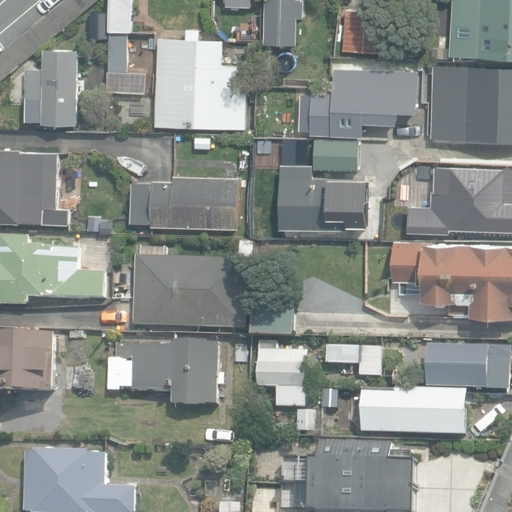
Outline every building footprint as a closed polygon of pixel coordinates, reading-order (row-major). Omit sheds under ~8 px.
[(112,0),(111,71),(131,71),(132,32),(138,32),(138,0),(112,0)] [(267,0),(266,44),(298,44),(299,16),(306,16),(306,0),(267,0)] [(453,55),(511,57),(511,0),(481,0),(481,4),(454,4),(452,55),(453,55)] [(344,51),(388,54),(391,12),(347,9),(344,51)] [(263,30),(263,14),(252,14),(252,30),(263,30)] [(248,128),(249,128),(250,78),(241,78),(241,66),(226,65),(226,38),(204,37),(204,31),(180,30),(179,37),(161,37),(158,126),(248,128)] [(140,57),(155,57),(156,40),(140,39),(140,57)] [(46,122),(80,123),(83,49),(47,48),(46,68),(34,68),(33,96),(30,96),(29,120),(46,121),(46,122)] [(511,139),(511,66),(437,64),(435,138),(511,139)] [(327,137),(390,139),(391,135),(393,135),(395,95),(393,95),(395,68),(353,67),(353,72),(338,71),(337,94),(329,94),(327,137)] [(310,164),(330,164),(330,139),(317,139),(317,151),(310,151),(310,164)] [(0,219),(72,224),(73,209),(58,208),(62,152),(0,148),(0,219)] [(321,232),(329,232),(329,230),(371,231),(372,178),(315,177),(316,166),(284,165),(283,228),(321,229),(321,232)] [(453,232),(469,233),(469,229),(511,230),(511,168),(441,167),(440,190),(435,190),(434,205),(426,205),(427,198),(415,198),(415,206),(413,206),(413,225),(453,227),(453,232)] [(154,226),(240,228),(242,176),(177,174),(176,182),(155,181),(155,183),(134,183),(132,222),(154,223),(154,226)] [(258,237),(280,238),(281,226),(259,225),(258,237)] [(96,254),(115,255),(116,234),(97,233),(96,254)] [(0,304),(31,306),(31,298),(46,298),(46,296),(108,298),(109,271),(80,270),(81,247),(32,245),(32,236),(1,235),(1,238),(0,238),(0,304)] [(240,255),(255,256),(255,239),(239,239),(240,255)] [(453,313),(511,313),(511,243),(396,242),(396,281),(427,281),(427,299),(453,300),(453,313)] [(136,326),(249,330),(251,260),(168,257),(168,248),(138,247),(136,326)] [(256,285),(256,308),(293,308),(293,286),(256,285)] [(293,308),(256,308),(256,336),(296,336),(298,336),(298,308),(293,308)] [(0,392),(58,394),(60,335),(42,335),(42,328),(17,327),(17,334),(0,333),(0,392)] [(175,405),(210,406),(210,405),(221,405),(222,388),(227,388),(227,374),(221,373),(222,344),(177,342),(177,347),(119,345),(118,358),(111,358),(110,391),(176,393),(175,405)] [(385,347),(330,345),(329,364),(362,365),(361,376),(384,377),(385,347)] [(488,390),(511,390),(511,346),(489,346),(488,346),(431,345),(430,387),(488,389),(488,390)] [(310,407),(311,350),(261,350),(260,387),(280,388),(280,406),(310,407)] [(365,433),(469,435),(470,391),(469,391),(469,389),(398,388),(398,391),(365,390),(364,433),(365,433)] [(321,430),(337,430),(339,390),(325,389),(324,406),(322,406),(321,430)] [(300,431),(319,432),(320,412),(301,411),(300,431)] [(406,496),(421,496),(421,490),(447,491),(449,444),(375,442),(375,445),(356,444),(355,457),(339,457),(338,466),(339,466),(339,467),(333,466),(333,485),(374,486),(375,486),(375,489),(407,489),(406,496)] [(138,511),(140,488),(109,487),(109,474),(112,474),(112,463),(109,463),(109,454),(94,454),(94,451),(38,449),(38,453),(28,453),(25,511),(138,511)] [(224,497),(239,498),(240,481),(225,480),(224,497)] [(258,511),(328,511),(329,498),(259,496),(258,511)] [(222,511),(243,511),(243,504),(223,503),(222,511)]
